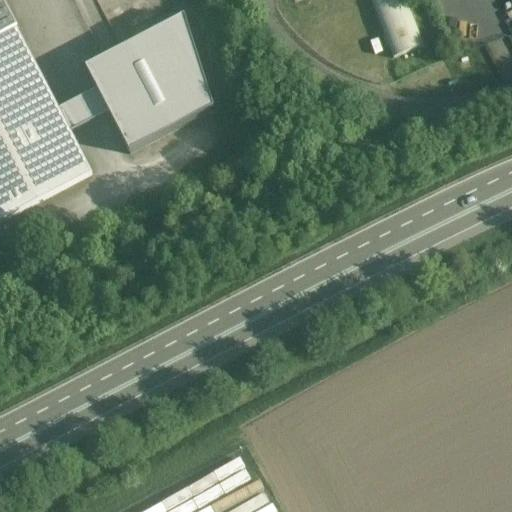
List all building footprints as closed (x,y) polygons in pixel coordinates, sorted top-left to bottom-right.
[(0,0),(0,39),(2,39),(16,31),(17,30),(1,0),(0,0)] [(373,0),(393,58),(423,48),(407,0),(373,0)] [(130,156),(214,112),(185,21),(86,72),(130,156)] [(16,31),(2,39),(77,184),(92,176),(16,31)] [(77,184),(2,39),(0,39),(0,210),(5,220),(77,184)]
